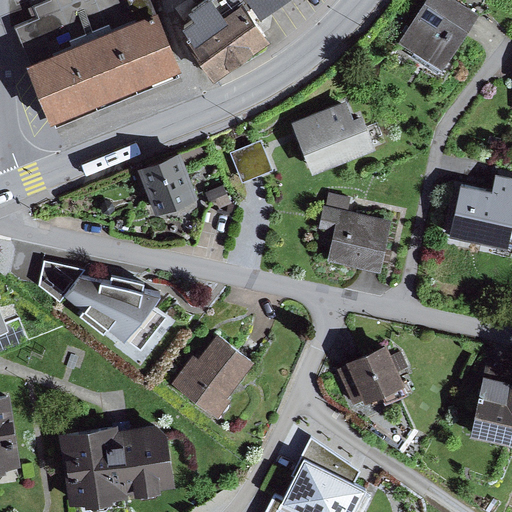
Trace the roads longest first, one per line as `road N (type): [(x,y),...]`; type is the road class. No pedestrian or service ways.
road 1 (secondary): [(24,182),(251,92),(295,67),(365,0)]
road 2 (residential): [(336,299),(0,222)]
road 3 (residential): [(401,315),(441,134),(511,46)]
road 4 (residential): [(459,511),(297,393)]
road 5 (residential): [(0,33),(24,182)]
road 6 (residential): [(233,511),(297,393)]
